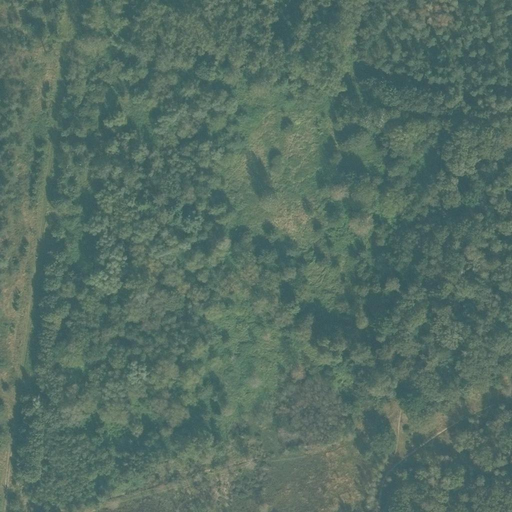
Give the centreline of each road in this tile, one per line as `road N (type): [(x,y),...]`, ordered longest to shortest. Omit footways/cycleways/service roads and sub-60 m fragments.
road 1 (track): [(2,511),(71,0)]
road 2 (track): [(511,135),(363,96)]
